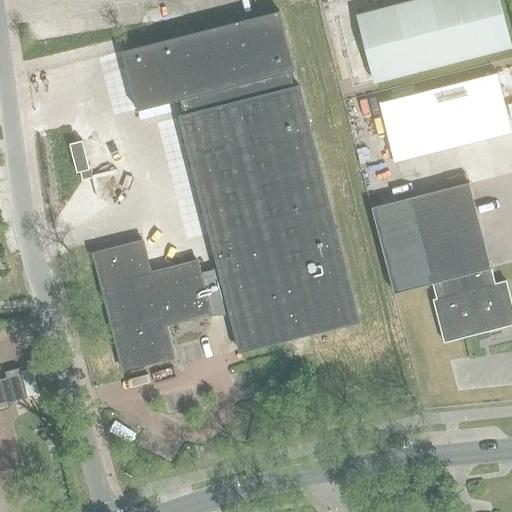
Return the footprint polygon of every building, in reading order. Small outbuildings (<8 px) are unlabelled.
[(375,82),(511,47),(499,0),(415,0),(358,15),(357,14),(327,21),(345,91),(375,83),(375,82)] [(227,301),(240,352),(359,322),(302,97),(299,86),(293,87),(289,72),(294,71),(278,11),(138,47),(122,51),(133,97),(137,111),(180,100),(184,115),(179,116),(207,226),(218,269),(200,274),(197,261),(150,273),(142,241),(93,254),(123,370),(172,357),(164,325),(210,313),(208,306),(217,304),(227,301)] [(380,104),(386,127),(503,97),(497,73),(405,97),(380,104)] [(511,130),(503,97),(386,127),(395,166),(511,135),(511,130)] [(81,172),(83,180),(91,178),(90,172),(84,150),(82,141),(73,143),(70,144),(77,173),(81,172)] [(495,284),(491,268),(469,183),(409,198),(372,208),(394,293),(432,283),(436,299),(433,300),(444,343),(511,325),(511,306),(506,281),(495,284)] [(5,381),(0,382),(0,412),(9,410),(7,405),(27,400),(19,371),(4,374),(5,381)]
